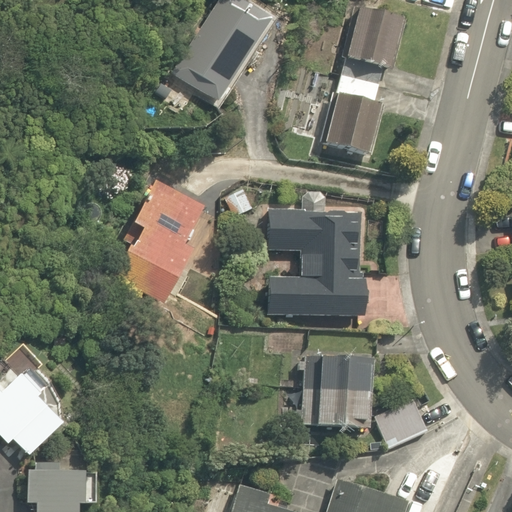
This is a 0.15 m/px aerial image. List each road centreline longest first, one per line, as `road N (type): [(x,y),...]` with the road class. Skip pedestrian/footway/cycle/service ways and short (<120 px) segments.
road 1 (residential): [(494,0),(437,216),(450,331),(471,374),(511,418)]
road 2 (unknown): [(437,216),(282,187)]
